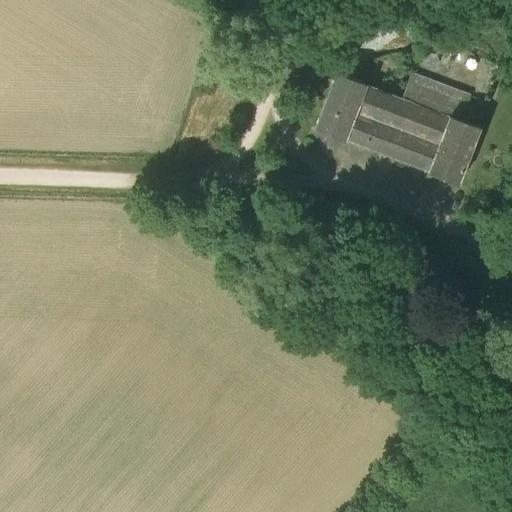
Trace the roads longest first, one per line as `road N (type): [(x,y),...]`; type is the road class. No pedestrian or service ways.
road 1 (unclassified): [(207,177),(0,174)]
road 2 (unclassified): [(511,242),(451,229),(333,179)]
road 3 (unclassified): [(333,179),(290,138),(273,71)]
road 4 (unclassified): [(207,177),(250,136),(273,71)]
road 5 (unclassified): [(333,179),(207,177)]
